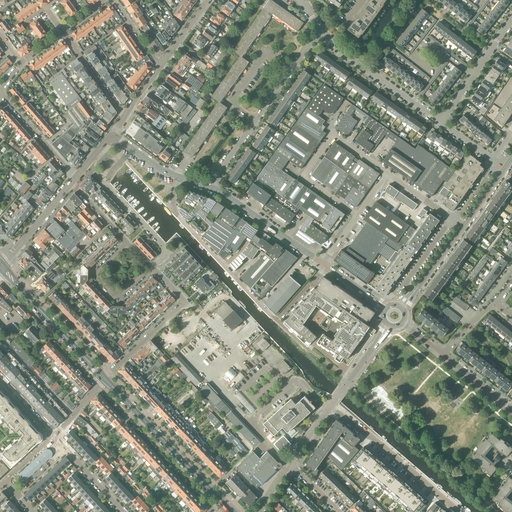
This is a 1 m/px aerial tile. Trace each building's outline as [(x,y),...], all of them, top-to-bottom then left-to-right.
[(189,10),(192,5),(185,0),(184,0),(181,5),(189,10)] [(240,0),(239,0),(229,0),(236,5),(238,6),(241,3),(243,4),(242,5),(246,9),(249,7),(245,1),(243,0),(240,0)] [(235,50),(240,54),(241,53),(243,54),(272,14),(297,32),(303,23),(298,19),(297,21),(274,5),(275,3),(270,0),(268,0),(261,11),(262,11),(235,50)] [(381,7),(386,0),(385,0),(369,0),(370,0),(370,1),(362,12),(373,20),(382,7),(381,7)] [(67,12),(74,8),(72,5),(75,2),(74,1),(71,3),(70,3),(64,8),(67,12)] [(224,6),(232,11),(235,6),(228,1),(226,3),(225,2),(224,5),(225,5),(224,6)] [(453,11),(458,5),(453,1),(448,8),(453,11)] [(502,11),(506,7),(499,2),(496,6),(502,11)] [(35,7),(33,5),(33,4),(31,5),(30,3),(29,4),(29,5),(27,7),(28,8),(32,14),(37,10),(35,7)] [(130,13),(138,8),(134,3),(127,8),(130,13)] [(181,5),(179,3),(178,5),(180,7),(178,9),(178,10),(185,15),(189,10),(181,5)] [(117,19),(119,17),(111,5),(106,9),(106,10),(111,16),(113,14),(117,19)] [(457,15),(462,9),(458,5),(453,11),(457,15)] [(146,9),(143,10),(140,6),(138,8),(130,13),(135,20),(141,15),(146,12),(147,11),(146,9)] [(228,16),(232,11),(224,6),(223,8),(222,7),(220,10),(221,10),(221,11),(228,16)] [(498,16),(502,11),(496,6),(492,11),(498,16)] [(28,17),(32,14),(28,8),(27,7),(24,9),(24,8),(22,9),(24,11),(28,17)] [(71,17),(77,13),(74,8),(67,12),(71,17)] [(178,10),(178,9),(175,8),(174,10),(176,12),(174,15),(178,18),(177,19),(181,21),(182,19),(183,20),(185,17),(184,17),(185,15),(178,10)] [(24,20),(28,17),(24,11),(22,9),(21,10),(21,11),(19,13),(20,14),(24,20)] [(425,19),(429,14),(422,9),(419,14),(425,19)] [(462,19),(467,12),(462,9),(457,15),(462,19)] [(109,18),(111,16),(106,10),(102,12),(108,20),(109,19),(109,18)] [(495,21),(498,16),(492,11),(488,16),(495,21)] [(106,21),(108,20),(102,12),(98,15),(103,22),(105,20),(106,21)] [(364,32),(373,20),(362,12),(354,23),(354,22),(348,30),(359,37),(363,31),(364,32)] [(467,23),(472,16),(467,12),(462,19),(467,23)] [(20,23),(24,20),(20,14),(19,13),(16,15),(15,14),(14,15),(16,17),(20,23)] [(227,18),(225,17),(219,13),(218,15),(217,14),(215,17),(223,23),(224,24),(227,19),(227,18)] [(170,14),(167,17),(168,19),(173,25),(176,30),(179,26),(170,14)] [(421,24),(425,19),(419,14),(415,19),(421,24)] [(101,24),(103,22),(98,15),(94,18),(99,25),(99,26),(101,25),(101,24)] [(144,19),(143,17),(141,15),(135,20),(140,27),(142,26),(145,23),(146,23),(144,19)] [(491,26),(495,21),(488,16),(484,21),(491,26)] [(221,26),(223,23),(215,17),(212,20),(213,21),(212,23),(217,27),(220,29),(222,26),(221,26)] [(99,25),(94,18),(90,21),(89,22),(92,28),(95,26),(96,27),(99,25)] [(173,25),(168,19),(166,21),(165,18),(163,19),(173,34),(176,30),(173,25)] [(0,26),(1,29),(9,23),(6,19),(5,20),(4,20),(0,23),(0,26)] [(169,37),(173,34),(163,19),(165,22),(161,25),(164,30),(169,37),(170,38),(169,37)] [(418,29),(421,24),(415,19),(411,24),(418,29)] [(33,30),(40,25),(36,20),(30,25),(33,30)] [(164,30),(162,32),(158,26),(156,24),(155,21),(153,22),(156,27),(157,29),(159,32),(160,33),(161,35),(167,42),(166,41),(170,38),(169,37),(164,30),(161,25),(164,30)] [(487,30),(491,26),(484,21),(481,25),(487,30)] [(10,25),(12,24),(10,22),(9,23),(1,29),(4,33),(11,28),(8,25),(10,24),(10,25)] [(94,30),(92,28),(89,22),(84,25),(89,32),(92,30),(92,31),(94,30)] [(439,32),(444,26),(439,22),(434,29),(439,32)] [(25,29),(21,25),(20,26),(19,23),(16,25),(17,28),(16,29),(19,33),(25,29)] [(164,49),(156,37),(152,30),(151,31),(145,23),(142,26),(144,29),(145,29),(152,39),(148,42),(157,54),(164,49)] [(220,31),(210,23),(207,28),(217,35),(220,31)] [(414,34),(418,29),(411,24),(407,29),(414,34)] [(34,30),(32,32),(34,35),(33,35),(34,37),(37,35),(43,30),(40,25),(33,30),(34,30)] [(87,34),(89,32),(84,25),(80,28),(86,36),(88,35),(87,34)] [(483,35),(487,30),(481,25),(477,30),(483,35)] [(118,36),(126,31),(126,30),(124,27),(123,27),(122,26),(114,31),(118,36)] [(443,36),(448,30),(444,26),(439,32),(443,36)] [(84,37),(86,36),(80,28),(76,31),(81,38),(84,36),(84,37)] [(212,42),(216,37),(206,29),(202,34),(212,42)] [(410,39),(414,34),(407,29),(404,33),(410,39)] [(40,40),(46,35),(47,35),(43,30),(37,35),(40,40)] [(448,40),(453,33),(448,30),(443,36),(448,40)] [(81,38),(76,31),(71,34),(77,42),(79,41),(78,40),(81,38)] [(121,40),(129,35),(126,31),(118,36),(117,36),(118,38),(119,38),(121,40)] [(167,42),(161,35),(160,33),(159,32),(157,33),(156,32),(154,33),(157,37),(162,45),(164,44),(165,44),(166,44),(166,43),(167,42)] [(406,43),(410,39),(404,33),(400,38),(406,43)] [(453,44),(458,37),(453,33),(448,40),(453,44)] [(123,45),(124,44),(132,39),(129,35),(121,40),(122,42),(121,43),(123,45)] [(205,47),(208,42),(198,35),(195,39),(195,40),(193,43),(197,46),(197,47),(199,48),(200,48),(200,49),(203,45),(205,47)] [(458,47),(463,41),(458,37),(453,44),(458,47)] [(403,48),(406,43),(400,38),(396,43),(403,48)] [(31,49),(30,47),(24,39),(21,41),(22,43),(20,45),(22,47),(27,53),(30,51),(29,51),(31,49)] [(126,49),(134,43),(132,39),(124,44),(125,47),(124,47),(126,49)] [(65,53),(70,50),(63,40),(58,44),(63,51),(65,53)] [(462,51),(467,45),(463,41),(458,47),(462,51)] [(96,48),(99,47),(96,43),(84,53),(86,56),(93,51),(97,49),(96,48)] [(129,52),(137,47),(134,43),(126,49),(127,51),(128,50),(129,52)] [(61,53),(63,51),(58,44),(55,47),(60,55),(62,54),(61,53)] [(226,54),(218,49),(212,45),(205,54),(211,58),(208,62),(216,68),(226,54)] [(467,55),(472,49),(467,45),(462,51),(467,55)] [(24,56),(27,53),(22,47),(19,49),(18,48),(16,49),(21,56),(23,55),(24,56)] [(58,56),(60,55),(55,47),(50,50),(55,57),(58,55),(58,56)] [(131,57),(140,51),(137,47),(129,52),(131,55),(130,56),(131,57)] [(511,58),(511,56),(511,50),(507,47),(503,52),(511,58)] [(472,59),(477,52),(472,49),(467,55),(472,59)] [(53,59),(55,57),(50,50),(46,53),(52,61),(53,60),(53,59)] [(100,54),(98,52),(95,54),(93,51),(86,56),(90,61),(98,55),(100,54)] [(136,62),(143,56),(142,54),(143,54),(140,51),(131,57),(132,59),(133,58),(136,62)] [(320,63),(325,56),(319,52),(314,59),(320,63)] [(50,62),(52,61),(46,53),(42,56),(47,63),(49,61),(50,62)] [(94,67),(102,61),(98,55),(90,61),(94,67)] [(193,56),(190,59),(185,55),(183,57),(181,59),(181,60),(188,66),(189,65),(191,67),(193,64),(195,62),(197,64),(199,61),(193,56)] [(45,64),(47,63),(42,56),(38,59),(44,67),(45,65),(45,64)] [(151,67),(151,66),(145,56),(136,63),(137,65),(140,67),(147,73),(151,69),(151,68),(151,67)] [(325,66),(330,59),(325,56),(320,63),(325,66)] [(386,66),(391,60),(386,56),(381,63),(386,66)] [(405,61),(406,59),(401,56),(399,59),(396,63),(398,64),(402,59),(405,61)] [(9,66),(12,63),(6,57),(0,61),(0,62),(1,64),(6,70),(10,67),(9,66)] [(248,62),(241,57),(213,96),(218,99),(219,98),(221,100),(248,62)] [(42,68),(44,67),(38,59),(34,62),(34,61),(34,62),(39,69),(41,67),(42,68)] [(73,68),(80,63),(77,59),(70,64),(73,68)] [(330,70),(335,63),(330,59),(325,66),(330,70)] [(97,71),(104,66),(107,64),(103,60),(102,61),(94,67),(97,71)] [(188,66),(181,60),(179,62),(177,64),(177,65),(177,66),(184,71),(185,71),(187,72),(190,68),(188,66)] [(390,70),(395,64),(391,60),(386,66),(390,70)] [(502,71),(506,66),(498,60),(494,65),(495,66),(502,71)] [(204,70),(207,66),(199,61),(197,64),(196,65),(204,70)] [(36,71),(39,69),(34,62),(29,65),(35,73),(37,72),(36,71)] [(76,72),(83,67),(80,63),(73,68),(76,72)] [(335,73),(340,66),(335,63),(330,70),(335,73)] [(395,74),(400,67),(395,64),(390,70),(395,74)] [(502,71),(495,66),(494,65),(491,70),(499,76),(502,71)] [(101,76),(112,68),(111,66),(106,70),(104,66),(97,71),(101,76)] [(183,74),(184,71),(177,66),(176,66),(175,68),(175,69),(173,71),(180,76),(181,76),(185,79),(187,77),(183,74)] [(340,77),(345,70),(340,66),(335,73),(340,77)] [(79,76),(86,71),(83,67),(76,72),(76,73),(76,72),(79,76)] [(144,77),(147,73),(140,67),(138,70),(139,71),(138,72),(144,77)] [(400,78),(405,71),(400,67),(395,74),(400,78)] [(458,77),(462,72),(455,67),(451,72),(458,77)] [(103,80),(110,75),(109,73),(114,70),(112,68),(101,76),(103,80)] [(144,77),(138,72),(136,70),(134,72),(135,72),(133,75),(141,81),(144,77)] [(308,81),(311,75),(304,70),(301,76),(308,81)] [(345,70),(340,77),(345,81),(350,74),(345,70)] [(495,81),(499,76),(491,70),(487,76),(495,81)] [(82,80),(89,75),(86,71),(79,76),(76,79),(77,80),(81,78),(82,80)] [(405,81),(410,75),(405,71),(400,78),(405,81)] [(28,79),(33,76),(30,72),(26,74),(25,73),(20,77),(22,79),(21,80),(22,82),(25,86),(27,85),(24,82),(29,79),(28,79)] [(81,99),(65,79),(63,76),(61,72),(48,82),(67,106),(70,104),(72,106),(81,99)] [(106,83),(118,75),(116,72),(114,74),(115,74),(111,77),(110,75),(103,80),(106,83)] [(454,82),(458,77),(451,72),(448,76),(454,82)] [(179,85),(181,82),(171,74),(170,75),(169,75),(168,76),(168,77),(179,85)] [(84,85),(92,79),(89,75),(82,80),(84,82),(81,84),(83,86),(84,85)] [(114,80),(119,77),(118,75),(106,83),(108,87),(115,82),(114,80)] [(138,84),(141,81),(133,75),(132,77),(131,76),(129,78),(130,79),(138,84)] [(186,82),(198,91),(202,84),(191,75),(186,82)] [(409,85),(414,79),(410,75),(405,81),(409,85)] [(304,86),(308,81),(301,76),(297,81),(304,86)] [(450,86),(454,82),(448,76),(444,81),(450,86)] [(492,86),(495,81),(487,76),(484,81),(492,86)] [(176,89),(179,85),(168,77),(168,78),(167,78),(166,79),(166,80),(166,81),(176,89)] [(352,88),(357,81),(352,77),(347,84),(352,88)] [(111,90),(123,82),(120,78),(118,80),(119,81),(116,83),(115,82),(108,87),(111,90)] [(88,88),(95,83),(92,79),(84,85),(85,88),(87,87),(88,88)] [(139,85),(138,84),(130,79),(126,84),(134,90),(135,89),(139,85)] [(414,89),(419,82),(414,79),(409,85),(414,89)] [(300,91),(304,86),(297,81),(293,86),(300,91)] [(357,92),(362,85),(357,81),(352,88),(357,92)] [(447,91),(450,86),(444,81),(440,86),(447,91)] [(489,91),(492,86),(484,81),(480,85),(489,91)] [(119,87),(124,84),(123,82),(111,90),(114,94),(120,89),(119,87)] [(183,86),(191,92),(190,94),(193,96),(194,97),(197,91),(198,91),(186,82),(183,86)] [(419,93),(424,86),(419,82),(414,89),(419,93)] [(89,94),(98,87),(95,83),(88,88),(89,90),(87,91),(89,94)] [(333,113),(344,98),(324,84),(307,108),(319,116),(323,110),(329,114),(328,114),(330,115),(333,115),(334,113),(333,113)] [(16,97),(20,93),(21,92),(16,85),(14,87),(10,91),(16,97)] [(174,95),(169,91),(161,85),(158,90),(168,98),(169,96),(172,99),(174,95)] [(362,95),(367,88),(362,85),(357,92),(362,95)] [(485,96),(489,91),(480,85),(477,91),(485,96)] [(128,98),(132,94),(126,86),(121,89),(120,89),(114,94),(119,102),(120,104),(121,104),(123,104),(125,102),(128,98)] [(297,96),(300,91),(293,86),(290,91),(297,96)] [(443,96),(447,91),(440,86),(436,91),(443,96)] [(94,96),(101,91),(98,87),(89,94),(91,96),(93,95),(94,96)] [(367,99),(372,92),(367,88),(362,95),(367,99)] [(187,95),(185,93),(180,89),(178,93),(184,98),(187,95)] [(166,100),(168,98),(158,90),(155,94),(167,103),(168,101),(166,100)] [(94,102),(104,95),(101,91),(94,96),(91,98),(94,102)] [(194,97),(193,96),(190,101),(195,105),(198,100),(200,98),(202,95),(197,91),(194,97)] [(293,101),(297,96),(290,91),(286,96),(293,101)] [(439,101),(443,96),(436,91),(433,95),(439,101)] [(482,101),(485,96),(477,91),(473,96),(482,101)] [(377,103),(382,96),(377,92),(372,99),(377,103)] [(22,105),(26,101),(20,93),(16,97),(22,105)] [(503,126),(504,126),(511,113),(511,93),(494,120),(503,126)] [(168,109),(150,96),(147,94),(144,98),(142,102),(159,115),(167,121),(172,124),(174,121),(178,116),(179,115),(174,111),(173,113),(168,109)] [(102,105),(108,100),(104,95),(94,102),(96,104),(99,102),(100,104),(101,104),(102,105)] [(435,106),(439,101),(433,95),(429,100),(435,106)] [(290,106),(293,101),(286,96),(283,101),(290,106)] [(382,107),(387,100),(382,96),(377,103),(382,107)] [(478,106),(482,101),(473,96),(470,101),(478,106)] [(195,105),(200,109),(205,102),(200,98),(198,100),(195,105)] [(26,111),(32,106),(30,104),(33,101),(32,99),(23,107),(26,111)] [(93,115),(92,115),(91,113),(82,100),(64,113),(73,125),(71,127),(83,122),(82,122),(87,118),(88,118),(93,115)] [(107,113),(113,117),(116,114),(116,112),(116,111),(108,100),(102,105),(100,106),(102,109),(103,111),(104,110),(105,111),(107,113)] [(387,110),(392,103),(387,100),(382,107),(387,110)] [(188,113),(190,110),(192,108),(183,101),(179,106),(175,110),(185,117),(187,115),(188,113)] [(286,111),(290,106),(283,101),(279,106),(286,111)] [(159,115),(142,102),(139,105),(136,108),(142,113),(142,112),(145,114),(145,115),(153,121),(152,124),(160,130),(167,121),(159,115)] [(219,102),(184,153),(191,158),(227,108),(219,102)] [(392,114),(397,107),(392,103),(387,110),(392,114)] [(350,116),(357,108),(352,104),(346,113),(345,113),(335,128),(347,136),(350,132),(351,133),(353,130),(352,129),(358,121),(350,116)] [(29,115),(39,106),(37,105),(34,108),(32,106),(26,111),(29,115)] [(38,113),(37,111),(40,108),(39,106),(29,115),(33,118),(38,113)] [(282,116),(286,111),(279,106),(275,111),(282,116)] [(397,117),(402,110),(397,107),(392,114),(397,117)] [(6,119),(10,115),(4,108),(0,111),(0,112),(2,115),(1,116),(3,118),(4,117),(6,119)] [(325,121),(319,116),(307,108),(287,136),(312,154),(326,133),(323,131),(325,127),(322,125),(325,121)] [(402,121),(407,114),(402,110),(397,117),(402,121)] [(113,117),(107,113),(105,111),(102,115),(104,117),(110,122),(113,117)] [(279,121),(282,116),(275,111),(272,116),(279,121)] [(42,115),(41,116),(38,113),(33,118),(36,122),(42,117),(46,114),(45,114),(43,116),(42,115)] [(45,121),(46,120),(45,118),(48,115),(47,113),(46,114),(42,117),(36,122),(39,126),(45,121)] [(7,125),(14,118),(11,114),(10,115),(6,119),(5,119),(8,122),(6,123),(7,125)] [(104,117),(102,115),(101,114),(99,116),(100,117),(98,119),(99,120),(107,126),(106,125),(110,122),(104,117)] [(132,137),(145,121),(138,114),(125,132),(132,137)] [(407,125),(412,118),(407,114),(402,121),(407,125)] [(464,125),(470,118),(465,114),(459,120),(464,125)] [(275,126),(279,121),(272,116),(268,121),(275,126)] [(373,132),(379,123),(369,117),(363,126),(366,128),(356,142),(362,147),(373,132)] [(12,127),(18,122),(14,118),(7,125),(8,126),(10,125),(12,127)] [(412,128),(417,121),(412,118),(407,125),(412,128)] [(469,129),(474,122),(470,118),(464,125),(469,129)] [(43,130),(52,121),(50,119),(47,123),(45,121),(39,126),(43,130)] [(52,128),(49,126),(51,125),(55,122),(54,120),(52,122),(52,121),(43,130),(46,133),(52,128)] [(104,130),(107,126),(99,120),(96,124),(104,130)] [(88,126),(100,135),(100,136),(103,131),(96,126),(97,125),(92,121),(88,126)] [(159,145),(163,139),(145,121),(132,137),(156,155),(162,147),(159,145)] [(417,132),(422,125),(417,121),(412,128),(417,132)] [(13,132),(21,126),(18,122),(12,127),(14,129),(12,131),(13,132)] [(69,143),(76,136),(85,124),(83,122),(71,127),(51,144),(67,162),(68,162),(71,166),(75,166),(79,161),(84,155),(78,150),(73,146),(69,143)] [(478,128),(480,126),(474,122),(469,129),(473,133),(478,128)] [(376,147),(388,130),(379,123),(373,132),(362,147),(369,152),(374,145),(376,147)] [(423,136),(428,128),(422,125),(417,132),(423,136)] [(19,134),(24,130),(21,126),(13,132),(15,134),(17,132),(19,134)] [(264,131),(271,136),(274,131),(267,126),(264,131)] [(95,141),(99,136),(88,127),(84,132),(80,137),(81,138),(83,140),(84,140),(91,145),(94,141),(95,141)] [(56,131),(57,131),(56,130),(54,131),(52,128),(46,133),(49,137),(56,131)] [(483,132),(478,128),(473,133),(478,137),(483,132)] [(24,130),(19,134),(21,137),(19,138),(20,140),(28,133),(24,130)] [(267,141),(271,136),(264,131),(260,136),(267,141)] [(435,140),(439,135),(434,131),(428,139),(432,142),(433,141),(434,142),(435,140)] [(483,141),(488,136),(483,132),(478,137),(483,141)] [(26,142),(31,137),(28,133),(20,140),(22,141),(23,140),(26,142)] [(439,146),(444,138),(439,135),(435,140),(434,142),(439,146)] [(263,146),(267,141),(260,136),(256,141),(263,146)] [(305,163),(312,154),(287,136),(280,146),(305,163)] [(488,136),(483,141),(488,145),(493,140),(488,136)] [(421,147),(418,145),(415,149),(400,138),(383,161),(432,196),(444,180),(447,182),(455,171),(434,156),(431,154),(427,151),(421,147)] [(445,148),(450,142),(444,138),(439,146),(444,150),(446,148),(445,148)] [(31,151),(38,145),(33,139),(24,150),(25,151),(28,148),(31,151)] [(260,151),(263,146),(256,141),(253,146),(260,151)] [(90,147),(89,147),(83,142),(80,145),(76,142),(73,146),(78,150),(79,149),(85,153),(90,147)] [(337,166),(347,151),(335,142),(324,157),(337,166)] [(451,152),(455,146),(450,142),(445,148),(446,148),(451,152)] [(175,148),(170,143),(159,157),(165,162),(168,163),(167,163),(168,163),(168,162),(169,160),(170,158),(171,156),(171,155),(176,149),(175,148)] [(31,158),(42,149),(38,145),(31,151),(33,154),(30,156),(31,158)] [(301,169),(305,163),(280,146),(276,151),(301,169)] [(456,155),(460,150),(455,146),(451,152),(456,155)] [(258,154),(256,153),(249,148),(245,153),(252,158),(254,160),(258,154)] [(38,160),(46,153),(42,149),(31,158),(35,155),(37,158),(34,161),(35,162),(38,160)] [(461,159),(465,153),(460,150),(456,155),(461,159)] [(289,160),(276,151),(257,179),(276,192),(282,196),(294,179),(282,170),(289,160)] [(355,158),(355,157),(347,151),(337,166),(346,172),(349,174),(356,164),(359,160),(355,158)] [(39,167),(50,157),(46,153),(38,160),(35,162),(35,163),(38,160),(41,162),(37,165),(39,167)] [(249,163),(252,158),(245,153),(242,158),(249,163)] [(444,186),(453,193),(462,199),(484,168),(480,165),(481,163),(468,153),(455,171),(447,182),(444,186)] [(324,184),(337,166),(324,157),(311,176),(324,184)] [(245,169),(249,163),(242,158),(238,164),(245,169)] [(58,177),(63,173),(52,160),(46,165),(53,172),(58,177)] [(358,181),(369,189),(380,174),(369,167),(359,160),(356,164),(349,174),(358,181)] [(241,174),(245,169),(238,164),(234,169),(241,174)] [(332,191),(341,178),(346,172),(337,166),(324,184),(332,191)] [(238,179),(241,174),(234,169),(231,174),(238,179)] [(30,181),(34,184),(37,180),(43,173),(40,170),(30,181)] [(54,181),(58,177),(53,172),(49,176),(54,181)] [(358,181),(349,174),(346,172),(341,178),(344,181),(353,187),(365,195),(369,189),(358,181)] [(45,175),(43,173),(37,180),(40,183),(44,186),(45,183),(42,181),(46,176),(45,175)] [(234,184),(238,179),(231,174),(227,179),(234,184)] [(97,191),(100,187),(90,176),(86,180),(97,191)] [(336,193),(344,181),(341,178),(332,191),(336,193)] [(274,192),(257,179),(256,179),(247,193),(265,205),(272,196),(274,192)] [(309,189),(302,184),(294,179),(282,196),(289,201),(296,206),(309,189)] [(96,192),(97,191),(86,180),(82,183),(89,191),(90,190),(94,194),(96,196),(98,194),(96,192)] [(58,186),(58,185),(52,181),(47,187),(53,193),(58,186)] [(349,193),(353,187),(344,181),(336,193),(356,207),(360,201),(349,193)] [(18,190),(24,195),(31,187),(25,182),(18,190)] [(510,195),(510,194),(509,194),(511,190),(511,186),(506,182),(502,186),(499,190),(500,190),(496,195),(504,201),(509,195),(510,195)] [(86,194),(89,191),(82,183),(80,185),(81,186),(81,187),(80,187),(86,194)] [(418,205),(389,184),(384,191),(413,211),(418,205)] [(435,199),(451,210),(453,211),(462,199),(453,193),(444,186),(435,199)] [(27,201),(30,196),(32,194),(31,193),(28,191),(31,187),(24,195),(23,197),(27,201)] [(360,201),(365,195),(353,187),(349,193),(360,201)] [(45,188),(44,189),(42,188),(40,190),(49,197),(52,194),(45,188)] [(343,218),(345,214),(309,189),(296,206),(299,209),(309,216),(314,219),(332,232),(342,218),(343,218)] [(47,200),(49,197),(40,190),(39,191),(41,193),(40,194),(47,200)] [(104,191),(103,191),(102,190),(98,194),(96,196),(99,199),(106,193),(105,193),(105,192),(104,191)] [(209,200),(209,199),(206,196),(205,197),(202,195),(201,196),(198,194),(197,195),(194,192),(193,193),(190,191),(178,208),(181,211),(180,213),(185,219),(189,221),(194,216),(197,213),(203,208),(209,200)] [(289,201),(282,196),(276,192),(272,198),(266,206),(290,223),(299,209),(296,206),(289,201)] [(107,194),(106,193),(99,199),(103,203),(109,197),(109,196),(107,194)] [(34,195),(32,194),(30,196),(35,200),(34,201),(41,207),(44,204),(34,195)] [(40,194),(38,196),(35,194),(34,195),(44,204),(47,200),(40,194)] [(73,194),(69,199),(76,207),(81,212),(86,207),(74,194),(74,195),(73,195),(73,194)] [(499,207),(504,201),(496,195),(492,200),(489,204),(490,204),(486,209),(494,215),(499,208),(500,209),(500,208),(499,207)] [(111,198),(110,198),(109,197),(103,203),(106,207),(113,201),(112,200),(111,198)] [(69,199),(64,205),(71,212),(74,215),(76,217),(77,215),(81,212),(76,207),(69,199)] [(206,217),(217,202),(216,202),(213,200),(212,201),(209,199),(209,200),(203,208),(197,213),(199,215),(205,221),(207,223),(211,227),(213,223),(210,220),(206,217)] [(32,210),(34,208),(27,201),(22,206),(30,212),(31,212),(32,210)] [(114,202),(113,201),(106,207),(110,211),(116,204),(116,203),(114,202)] [(213,223),(225,207),(217,202),(206,217),(210,220),(213,223)] [(389,238),(404,248),(403,249),(413,255),(414,256),(440,220),(430,213),(429,215),(426,213),(424,216),(423,216),(423,217),(423,218),(424,218),(425,218),(416,230),(376,202),(363,219),(367,222),(389,238)] [(118,205),(117,205),(116,204),(110,211),(114,214),(120,208),(119,208),(119,207),(118,205)] [(64,205),(60,210),(67,217),(70,215),(69,213),(71,212),(64,205)] [(29,212),(30,212),(22,206),(19,211),(26,217),(28,215),(29,215),(30,213),(29,212)] [(86,207),(81,212),(88,219),(93,214),(86,207)] [(228,209),(226,208),(225,207),(213,223),(211,227),(202,236),(219,255),(226,243),(243,219),(242,219),(239,217),(236,215),(235,215),(235,214),(232,212),(231,212),(231,211),(228,209)] [(122,209),(121,209),(120,208),(114,214),(117,218),(123,212),(123,211),(122,209)] [(427,212),(423,209),(418,215),(422,218),(424,215),(425,216),(427,212)] [(490,221),(494,215),(486,209),(482,214),(480,217),(476,223),(484,229),(489,222),(490,223),(491,222),(490,221)] [(73,240),(81,232),(60,210),(57,213),(57,214),(55,217),(56,217),(64,226),(62,228),(71,238),(73,240)] [(25,218),(26,217),(19,211),(15,215),(22,221),(23,220),(24,220),(25,219),(25,218)] [(81,212),(77,215),(86,224),(84,226),(85,227),(86,227),(96,217),(93,214),(88,219),(81,212)] [(22,221),(15,215),(11,219),(19,225),(20,223),(21,223),(22,222),(22,221)] [(125,226),(132,220),(127,215),(121,221),(125,226)] [(314,219),(309,216),(296,235),(309,244),(317,242),(301,231),(306,224),(309,227),(311,224),(314,219)] [(92,229),(93,229),(100,222),(96,218),(89,225),(92,227),(91,228),(92,229)] [(17,227),(19,225),(11,219),(8,224),(15,230),(16,229),(17,228),(17,227)] [(45,227),(45,228),(46,228),(65,249),(70,244),(71,242),(73,240),(71,238),(62,228),(53,219),(52,219),(53,219),(50,221),(50,222),(50,223),(48,225),(49,226),(46,228),(45,227)] [(203,224),(200,227),(198,225),(199,224),(194,219),(193,220),(190,224),(196,231),(200,227),(203,224)] [(258,230),(243,219),(226,243),(237,251),(247,237),(251,240),(255,235),(258,230)] [(332,232),(314,219),(311,224),(309,227),(306,224),(301,231),(317,242),(321,245),(331,231),(332,232)] [(129,230),(136,224),(132,220),(125,226),(129,230)] [(211,227),(207,223),(205,221),(203,224),(200,227),(196,231),(200,235),(200,234),(202,236),(211,227)] [(94,231),(96,233),(102,228),(101,227),(103,225),(100,222),(93,229),(95,231),(94,231)] [(385,243),(389,238),(367,222),(346,251),(369,267),(385,243)] [(480,235),(484,229),(476,223),(473,227),(472,227),(470,231),(466,236),(474,242),(479,236),(480,236),(481,235),(480,235)] [(15,230),(8,224),(4,228),(2,226),(1,226),(4,228),(11,234),(13,232),(14,232),(15,231),(15,230)] [(10,236),(11,234),(4,228),(1,226),(0,227),(0,238),(9,238),(10,237),(10,236)] [(43,230),(40,233),(49,242),(50,242),(52,239),(44,230),(43,230)] [(70,244),(65,249),(69,253),(77,246),(77,244),(85,235),(84,234),(82,231),(81,232),(73,240),(71,242),(70,244)] [(36,238),(44,245),(45,247),(46,246),(47,248),(48,247),(46,245),(49,242),(40,233),(37,237),(36,238)] [(111,233),(107,238),(114,245),(118,241),(116,239),(111,233)] [(265,233),(261,238),(267,242),(270,237),(265,233)] [(267,242),(261,238),(261,239),(255,235),(251,240),(242,253),(237,257),(229,265),(234,270),(235,271),(244,263),(242,262),(247,257),(252,260),(259,249),(265,254),(273,246),(267,242)] [(145,237),(142,240),(139,237),(134,242),(138,247),(146,239),(145,237)] [(35,240),(33,241),(34,242),(42,249),(43,250),(46,253),(49,251),(47,249),(47,248),(46,246),(45,247),(44,245),(36,238),(36,239),(35,240)] [(107,238),(103,241),(110,249),(114,245),(107,238)] [(364,284),(386,299),(392,291),(390,290),(413,258),(411,257),(413,255),(403,249),(404,248),(389,238),(385,243),(396,251),(389,261),(391,262),(382,275),(373,276),(367,284),(365,282),(364,284)] [(148,246),(145,243),(148,241),(146,239),(138,247),(142,251),(148,246)] [(468,253),(468,252),(467,251),(472,245),(464,239),(460,244),(457,248),(458,248),(454,253),(460,258),(462,259),(467,253),(468,253)] [(100,242),(98,244),(106,252),(110,249),(103,241),(101,243),(100,242)] [(234,253),(237,251),(226,243),(219,255),(223,259),(228,255),(229,256),(232,252),(234,253)] [(265,254),(240,277),(251,289),(251,288),(256,283),(261,277),(286,250),(276,243),(273,246),(265,254)] [(96,248),(95,249),(102,256),(106,252),(98,244),(96,245),(98,247),(96,249),(96,248)] [(153,246),(150,248),(148,246),(142,251),(146,256),(154,248),(153,246)] [(55,247),(52,251),(59,256),(62,253),(55,247)] [(77,247),(70,254),(74,258),(81,251),(77,247)] [(156,254),(154,252),(156,249),(154,248),(146,256),(150,260),(156,254)] [(166,264),(185,284),(191,278),(192,277),(195,275),(194,274),(195,273),(196,274),(202,268),(184,248),(177,254),(178,254),(176,256),(176,255),(174,257),(174,258),(173,259),(172,258),(166,264)] [(25,251),(22,254),(23,255),(24,256),(23,257),(26,260),(26,259),(32,264),(33,263),(35,261),(35,260),(36,260),(31,255),(32,253),(33,252),(31,250),(30,251),(28,249),(26,252),(25,251)] [(94,250),(92,252),(98,259),(102,256),(95,249),(94,250)] [(286,250),(261,277),(268,283),(272,287),(298,258),(286,250)] [(341,250),(333,260),(365,282),(367,284),(373,276),(374,274),(341,250)] [(35,261),(33,263),(35,265),(34,266),(42,273),(45,271),(50,266),(53,262),(54,261),(59,256),(52,251),(48,255),(46,256),(42,261),(42,262),(40,264),(36,260),(35,260),(35,261)] [(90,253),(88,256),(95,263),(98,259),(92,252),(90,253)] [(462,259),(460,258),(454,253),(450,258),(449,260),(447,261),(448,262),(444,267),(452,273),(457,266),(458,267),(459,266),(458,265),(462,259)] [(86,257),(84,259),(91,267),(95,263),(88,256),(86,257)] [(21,259),(18,263),(21,265),(20,267),(21,268),(22,268),(23,270),(27,265),(29,267),(39,276),(42,273),(34,266),(35,265),(33,263),(32,264),(26,259),(26,260),(23,257),(21,259)] [(498,263),(504,267),(507,263),(502,258),(498,263)] [(81,263),(80,263),(87,270),(87,271),(87,270),(91,267),(84,259),(81,263)] [(50,266),(45,271),(47,273),(50,271),(52,268),(56,264),(53,262),(50,266)] [(79,269),(77,270),(77,274),(79,275),(87,275),(87,271),(87,270),(80,263),(79,264),(80,266),(80,267),(80,269),(79,269)] [(500,272),(504,267),(498,263),(495,268),(500,272)] [(448,279),(452,273),(444,267),(440,272),(438,275),(434,280),(442,286),(447,280),(448,281),(449,280),(448,279)] [(496,277),(500,272),(495,268),(491,273),(496,277)] [(45,276),(36,284),(40,288),(47,282),(55,275),(51,271),(51,272),(50,271),(47,273),(48,274),(46,276),(45,276)] [(491,273),(489,272),(486,277),(487,278),(493,282),(496,277),(491,273)] [(79,275),(77,277),(77,282),(78,283),(80,283),(82,285),(87,280),(87,275),(79,275)] [(264,303),(275,314),(275,315),(301,286),(289,275),(264,303)] [(317,287),(316,289),(329,298),(332,294),(339,300),(336,303),(352,314),(366,324),(368,320),(370,321),(375,313),(366,306),(365,307),(363,305),(363,304),(358,301),(352,296),(341,288),(335,284),(334,285),(332,283),(332,282),(324,277),(323,276),(317,284),(319,285),(317,287)] [(152,277),(148,281),(155,288),(157,286),(155,284),(158,282),(155,279),(154,279),(152,277)] [(201,277),(194,284),(197,288),(199,289),(200,288),(201,289),(207,284),(206,282),(208,280),(205,278),(203,280),(201,277)] [(493,282),(487,278),(486,277),(482,281),(484,283),(489,287),(493,282)] [(80,291),(78,293),(79,294),(85,289),(91,284),(87,280),(82,285),(80,287),(83,290),(81,292),(80,291)] [(438,293),(442,286),(434,280),(430,286),(430,285),(428,289),(424,294),(432,300),(437,294),(438,295),(438,294),(439,294),(438,293)] [(148,281),(145,285),(150,290),(152,292),(155,288),(148,281)] [(200,288),(199,289),(201,291),(203,294),(206,290),(207,291),(207,292),(211,288),(214,286),(210,281),(207,284),(201,289),(200,288)] [(478,286),(480,288),(486,292),(489,287),(484,283),(482,281),(478,286)] [(47,282),(40,288),(43,291),(44,293),(51,286),(47,282)] [(256,283),(251,288),(254,292),(257,295),(261,300),(272,287),(268,283),(264,287),(263,286),(261,287),(256,283)] [(0,295),(1,296),(3,294),(5,297),(7,299),(9,297),(13,301),(14,301),(16,299),(1,284),(0,284),(0,295)] [(85,289),(79,294),(81,296),(87,291),(89,292),(94,287),(91,284),(85,289)] [(145,285),(141,288),(148,296),(150,294),(148,292),(149,290),(150,290),(145,285)] [(91,295),(85,300),(87,302),(92,296),(98,291),(94,287),(89,292),(91,295)] [(141,288),(137,292),(144,299),(148,296),(141,288)] [(293,313),(283,323),(289,329),(296,336),(300,340),(304,343),(308,347),(311,344),(313,345),(314,344),(322,350),(321,350),(330,357),(329,358),(342,369),(371,333),(366,329),(367,328),(368,326),(369,326),(366,324),(352,314),(336,303),(339,300),(332,294),(329,298),(316,289),(315,288),(292,312),(293,313)] [(482,297),(486,292),(480,288),(476,293),(482,297)] [(54,291),(49,296),(49,297),(49,298),(51,300),(51,299),(53,301),(59,295),(54,291)] [(92,296),(87,302),(88,303),(92,299),(93,297),(96,300),(101,295),(98,291),(92,296)] [(137,292),(133,295),(140,303),(142,304),(144,306),(145,305),(142,301),(141,301),(140,299),(142,301),(144,299),(137,292)] [(161,293),(160,294),(163,298),(164,299),(161,301),(167,307),(171,304),(163,295),(161,293)] [(164,293),(163,295),(171,304),(175,300),(169,294),(167,296),(164,293)] [(478,301),(482,297),(476,293),(473,297),(478,301)] [(0,295),(0,306),(9,313),(12,308),(1,297),(1,296),(0,295)] [(59,295),(53,301),(57,305),(63,300),(59,295)] [(96,300),(94,301),(95,302),(97,301),(99,304),(105,298),(101,295),(96,300)] [(133,295),(129,299),(134,304),(136,302),(138,305),(140,303),(133,295)] [(473,297),(471,296),(467,301),(475,306),(478,301),(473,297)] [(99,304),(98,305),(100,308),(98,310),(99,311),(103,307),(108,302),(105,298),(99,304)] [(154,300),(153,300),(157,304),(163,311),(167,307),(161,301),(160,303),(159,302),(155,298),(154,300)] [(129,299),(125,303),(132,310),(133,310),(135,308),(133,306),(134,304),(129,299)] [(63,300),(57,305),(58,306),(57,306),(59,309),(60,308),(61,310),(67,304),(63,300)] [(153,300),(152,301),(155,305),(156,306),(154,308),(160,315),(163,311),(157,304),(153,300)] [(243,320),(227,303),(225,301),(225,302),(222,305),(222,304),(222,305),(216,311),(215,310),(215,311),(219,315),(222,318),(221,318),(223,321),(224,320),(225,322),(233,330),(243,320)] [(99,311),(97,313),(99,315),(101,313),(104,309),(106,311),(112,306),(108,302),(103,307),(99,311)] [(125,303),(122,306),(130,315),(132,312),(131,311),(132,310),(125,303)] [(20,304),(15,309),(22,316),(27,311),(20,304)] [(67,304),(61,310),(63,311),(62,312),(64,314),(65,314),(71,309),(73,308),(73,307),(70,305),(69,306),(67,304)] [(117,306),(117,314),(124,314),(127,316),(127,317),(128,318),(126,320),(128,322),(131,319),(129,316),(128,316),(130,315),(122,306),(117,306)] [(147,308),(149,311),(154,316),(156,318),(158,316),(160,315),(154,308),(152,310),(151,309),(149,307),(147,308)] [(71,309),(65,314),(67,316),(69,318),(70,319),(72,316),(75,313),(71,309)] [(436,319),(430,314),(423,309),(417,317),(430,327),(436,319)] [(22,316),(26,321),(31,316),(32,316),(27,311),(22,316)] [(149,314),(147,316),(152,322),(156,318),(154,316),(149,311),(148,312),(149,314)] [(72,316),(70,319),(74,323),(80,318),(78,316),(75,313),(72,316)] [(138,313),(136,315),(137,316),(140,319),(140,320),(141,321),(139,323),(145,328),(145,329),(148,325),(142,318),(140,316),(138,313)] [(138,313),(140,316),(142,318),(148,325),(152,322),(147,316),(146,316),(145,317),(144,316),(141,314),(140,315),(138,313)] [(80,318),(74,323),(78,328),(84,322),(86,320),(83,316),(82,315),(81,316),(80,318)] [(496,319),(492,316),(491,315),(486,321),(491,325),(496,319)] [(449,330),(443,324),(436,319),(430,327),(443,337),(449,330)] [(495,329),(500,323),(496,319),(491,325),(495,329)] [(84,322),(78,328),(82,332),(88,326),(88,327),(90,325),(86,320),(84,322)] [(144,329),(139,323),(137,322),(135,324),(131,320),(129,322),(134,327),(140,333),(140,332),(144,329)] [(140,333),(134,327),(129,322),(128,323),(132,328),(130,330),(136,337),(140,333)] [(500,333),(505,327),(500,323),(495,329),(500,333)] [(88,326),(82,332),(86,336),(92,331),(94,330),(94,329),(90,325),(88,327),(88,326)] [(35,343),(41,337),(35,330),(36,329),(34,327),(33,328),(31,326),(25,332),(23,334),(26,338),(27,338),(29,336),(35,343)] [(505,337),(510,331),(505,327),(500,333),(505,337)] [(92,331),(86,336),(90,341),(96,335),(98,334),(94,329),(94,330),(92,331)] [(132,341),(136,337),(130,330),(126,334),(132,341)] [(96,335),(90,341),(95,345),(102,338),(98,334),(96,335)] [(128,345),(132,341),(126,334),(121,338),(128,345)] [(102,338),(95,345),(96,347),(98,349),(99,350),(105,344),(106,343),(102,338)] [(123,349),(128,345),(121,338),(117,342),(123,349)] [(270,345),(263,338),(257,344),(263,351),(270,345)] [(160,351),(157,348),(150,340),(145,345),(151,351),(152,352),(155,356),(156,355),(159,358),(163,354),(160,351)] [(26,362),(30,358),(13,341),(9,345),(26,362)] [(48,341),(41,349),(45,353),(52,345),(51,344),(49,342),(48,341)] [(105,344),(99,350),(101,352),(101,353),(102,354),(103,354),(110,348),(106,343),(105,344)] [(475,353),(470,348),(463,343),(456,351),(469,360),(475,353)] [(110,348),(103,354),(105,356),(105,357),(106,358),(107,358),(107,359),(114,352),(111,349),(115,346),(114,344),(110,348)] [(45,353),(44,353),(48,357),(50,356),(56,350),(56,349),(54,347),(53,346),(52,345),(45,353)] [(146,355),(151,351),(145,345),(141,349),(146,355)] [(114,352),(107,359),(109,360),(109,361),(110,362),(111,363),(119,356),(116,353),(117,352),(119,349),(118,348),(114,352)] [(144,358),(146,355),(141,349),(136,354),(142,360),(143,361),(145,359),(144,358)] [(50,356),(48,357),(52,361),(53,360),(54,360),(60,354),(59,352),(57,350),(56,350),(50,356)] [(8,351),(0,357),(0,368),(0,369),(13,357),(8,351)] [(488,363),(482,359),(475,353),(469,360),(482,371),(488,363)] [(53,360),(52,361),(54,363),(55,361),(57,364),(64,358),(63,357),(64,357),(62,355),(61,355),(60,354),(54,360),(53,360)] [(139,362),(142,360),(136,354),(132,358),(137,364),(140,367),(142,365),(139,362)] [(176,354),(170,360),(172,362),(175,366),(179,369),(183,373),(185,375),(186,377),(187,378),(190,381),(194,385),(200,379),(190,368),(185,363),(178,356),(176,354)] [(13,357),(0,369),(6,375),(19,363),(13,357)] [(34,362),(30,358),(30,359),(30,358),(26,362),(29,366),(34,362)] [(57,364),(55,366),(59,370),(60,369),(61,368),(68,362),(66,360),(67,360),(65,358),(64,358),(57,364)] [(125,364),(118,371),(121,374),(122,376),(130,368),(133,366),(135,364),(131,360),(130,362),(131,364),(130,365),(128,366),(128,367),(125,364)] [(291,368),(289,366),(283,360),(284,360),(283,360),(276,366),(277,367),(277,366),(282,372),(282,373),(283,373),(284,374),(284,375),(291,368)] [(34,362),(29,366),(34,371),(34,370),(38,367),(38,366),(34,362)] [(61,368),(60,369),(64,373),(65,372),(72,366),(71,365),(70,363),(69,363),(68,362),(61,368)] [(19,363),(6,375),(9,378),(9,379),(10,379),(11,381),(24,369),(24,368),(19,363)] [(501,373),(495,369),(488,363),(482,371),(495,381),(501,373)] [(130,368),(122,376),(127,380),(134,373),(132,371),(133,370),(132,370),(133,369),(136,366),(135,364),(133,366),(130,368)] [(34,370),(34,371),(37,375),(38,374),(42,370),(38,366),(38,367),(34,370)] [(64,373),(63,374),(67,378),(69,376),(75,370),(74,369),(74,368),(72,366),(72,367),(72,366),(65,372),(64,373)] [(236,375),(230,368),(224,374),(231,380),(236,375)] [(24,369),(11,381),(13,383),(14,384),(15,385),(16,386),(16,387),(17,387),(30,374),(24,369)] [(46,375),(45,373),(42,370),(38,374),(41,377),(42,378),(46,375)] [(69,376),(67,378),(69,380),(71,378),(73,380),(79,374),(79,373),(77,371),(77,372),(75,370),(69,376)] [(134,373),(127,380),(131,385),(132,385),(139,377),(140,376),(140,377),(143,374),(142,374),(141,372),(137,376),(137,375),(136,376),(134,373)] [(182,374),(179,377),(183,381),(185,379),(187,378),(186,377),(185,375),(183,373),(182,374)] [(511,385),(511,381),(508,379),(501,373),(495,381),(508,391),(511,385)] [(30,374),(17,387),(18,388),(18,389),(20,390),(20,391),(22,392),(22,393),(35,380),(30,374)] [(73,380),(71,382),(75,386),(77,384),(83,378),(82,377),(80,374),(80,375),(79,374),(73,380)] [(50,379),(48,376),(46,375),(42,378),(46,383),(50,379)] [(144,381),(136,389),(137,390),(137,391),(138,392),(139,392),(140,393),(146,386),(144,385),(153,377),(151,375),(144,381)] [(139,377),(132,385),(132,386),(133,387),(134,387),(136,389),(144,381),(140,377),(140,376),(139,377)] [(75,386),(79,390),(80,389),(81,388),(87,382),(85,380),(83,378),(77,384),(75,386)] [(35,380),(22,393),(25,396),(26,396),(26,397),(27,397),(27,398),(41,386),(35,380)] [(140,393),(139,394),(142,397),(142,396),(143,397),(149,390),(150,390),(151,389),(150,387),(155,382),(153,380),(149,383),(148,385),(147,386),(146,386),(140,393)] [(82,391),(76,397),(79,401),(88,389),(90,387),(90,385),(89,385),(90,385),(88,383),(87,383),(87,382),(81,388),(80,389),(82,391)] [(206,385),(200,391),(201,392),(204,396),(208,400),(209,401),(210,402),(212,404),(216,408),(220,412),(224,416),(224,417),(227,419),(228,421),(229,422),(232,425),(234,427),(237,429),(239,432),(241,434),(244,437),(245,438),(246,440),(249,442),(253,446),(255,448),(261,442),(255,436),(253,433),(251,431),(246,426),(241,420),(240,420),(236,415),(231,410),(232,410),(217,394),(218,393),(208,383),(207,383),(207,384),(206,385)] [(0,457),(8,467),(9,468),(10,468),(10,467),(9,466),(11,464),(15,468),(20,473),(20,474),(19,475),(19,477),(20,478),(21,480),(23,480),(24,480),(25,480),(26,479),(41,465),(50,457),(45,451),(44,451),(35,459),(30,465),(29,464),(53,442),(0,384),(0,457)] [(57,387),(53,391),(56,394),(62,389),(59,385),(58,386),(57,387)] [(41,386),(27,398),(28,399),(31,403),(32,403),(33,404),(46,392),(41,386)] [(149,390),(143,397),(146,400),(154,393),(156,391),(157,390),(153,387),(151,389),(150,390),(149,390)] [(154,393),(146,400),(150,404),(158,396),(161,394),(157,390),(156,391),(154,393)] [(46,392),(33,404),(35,406),(35,407),(37,409),(38,410),(51,398),(46,392)] [(98,394),(91,401),(93,404),(92,405),(94,406),(95,405),(102,399),(102,398),(100,397),(100,396),(99,395),(98,395),(98,394)] [(158,396),(150,404),(154,408),(162,400),(166,397),(163,394),(160,397),(158,396)] [(277,412),(264,424),(268,428),(272,432),(274,435),(275,435),(279,431),(283,436),(279,440),(276,442),(274,444),(282,452),(291,444),(291,443),(289,441),(288,441),(287,440),(286,440),(286,437),(286,436),(280,430),(282,428),(283,427),(288,433),(291,430),(290,430),(293,428),(294,427),(315,408),(315,407),(313,406),(310,402),(305,397),(296,405),(291,399),(283,407),(277,412)] [(51,398),(38,410),(39,411),(42,414),(43,416),(44,416),(57,404),(51,398)] [(98,408),(92,413),(94,414),(94,415),(99,410),(106,403),(104,401),(104,400),(103,399),(102,399),(95,405),(98,408)] [(162,400),(154,408),(158,413),(165,406),(166,404),(162,400)] [(106,403),(99,410),(101,412),(100,414),(101,415),(103,414),(110,407),(109,406),(109,405),(107,403),(106,403)] [(165,406),(158,413),(158,414),(160,415),(161,415),(161,416),(169,409),(171,407),(168,403),(166,404),(165,406)] [(57,404),(44,416),(48,421),(49,422),(62,409),(57,404)] [(101,415),(106,420),(107,418),(114,412),(114,411),(113,410),(113,409),(112,408),(111,408),(110,407),(103,414),(101,415)] [(169,409),(161,416),(162,417),(163,419),(164,419),(165,420),(173,412),(174,411),(171,407),(169,409)] [(62,409),(49,422),(50,422),(52,425),(53,426),(55,428),(57,426),(62,420),(67,416),(68,415),(62,410),(62,409)] [(114,412),(107,418),(111,422),(111,423),(118,416),(117,414),(117,413),(116,412),(115,412),(114,412)] [(173,412),(165,420),(165,421),(167,423),(168,423),(168,424),(176,416),(173,412)] [(211,421),(215,417),(211,413),(207,417),(211,421)] [(176,416),(168,424),(169,424),(169,425),(170,426),(171,426),(172,427),(180,420),(182,418),(178,414),(176,416)] [(83,427),(88,423),(78,416),(74,421),(75,422),(80,426),(83,427)] [(118,416),(111,423),(118,429),(123,424),(121,422),(123,420),(121,419),(121,418),(120,417),(119,416),(118,416)] [(214,426),(219,421),(215,417),(211,421),(210,422),(214,426)] [(180,420),(172,427),(172,428),(174,430),(175,431),(185,422),(182,418),(180,420)] [(353,448),(354,446),(360,439),(345,426),(343,425),(337,420),(313,453),(310,456),(311,457),(306,463),(304,465),(306,466),(313,471),(312,472),(317,476),(319,473),(315,470),(317,468),(316,467),(325,454),(326,455),(339,437),(353,448)] [(218,430),(223,426),(219,421),(214,426),(218,430)] [(185,422),(175,431),(176,431),(176,432),(177,434),(178,434),(179,435),(189,425),(185,422)] [(124,425),(118,430),(122,434),(122,435),(130,428),(129,428),(129,427),(129,426),(128,425),(127,425),(125,423),(124,425)] [(189,425),(179,435),(181,437),(182,439),(183,439),(191,432),(194,429),(192,427),(191,426),(190,426),(189,426),(189,425)] [(130,428),(122,435),(126,439),(134,432),(133,432),(133,431),(132,430),(131,429),(130,428)] [(191,432),(183,439),(185,441),(185,442),(186,443),(187,443),(196,435),(198,433),(194,429),(191,432)] [(75,434),(71,430),(65,435),(69,439),(75,434)] [(126,439),(125,441),(129,445),(131,443),(138,436),(137,436),(137,435),(136,434),(135,434),(134,432),(126,439)] [(484,441),(482,440),(477,447),(478,448),(475,451),(477,452),(475,454),(473,453),(470,457),(479,464),(478,466),(482,469),(483,468),(488,472),(487,473),(490,476),(497,468),(485,458),(483,456),(492,445),(493,445),(494,446),(507,457),(511,450),(511,447),(510,446),(509,447),(504,443),(505,441),(501,438),(500,440),(491,432),(488,436),(489,437),(487,439),(486,438),(484,441)] [(78,438),(75,434),(69,439),(73,443),(78,438)] [(227,438),(226,439),(230,443),(235,438),(231,434),(229,437),(227,438)] [(196,435),(187,443),(189,445),(189,446),(190,447),(191,447),(191,448),(199,440),(201,438),(199,435),(198,436),(196,435)] [(138,436),(131,443),(134,447),(135,448),(142,441),(141,440),(141,439),(140,438),(139,438),(138,436)] [(199,440),(191,448),(193,450),(194,452),(195,452),(202,445),(203,444),(205,443),(202,440),(204,437),(203,436),(201,438),(199,440)] [(359,450),(354,446),(353,448),(339,437),(326,455),(342,470),(359,450)] [(77,447),(82,442),(78,438),(73,443),(77,447)] [(236,438),(231,442),(235,446),(240,442),(236,438)] [(135,448),(133,449),(137,453),(134,456),(146,445),(145,445),(145,444),(144,442),(143,442),(142,441),(135,448)] [(80,451),(86,446),(82,442),(77,447),(80,451)] [(202,445),(195,452),(197,454),(197,455),(198,456),(199,456),(206,450),(209,448),(209,447),(207,444),(205,443),(203,444),(202,445)] [(237,453),(244,447),(240,443),(233,449),(237,453)] [(146,445),(134,456),(136,458),(138,456),(140,458),(143,456),(150,449),(149,449),(149,448),(148,447),(147,447),(146,445)] [(90,450),(86,446),(80,451),(84,456),(90,450)] [(364,446),(349,464),(404,511),(423,511),(422,510),(426,505),(424,503),(426,500),(425,500),(425,499),(424,498),(423,498),(422,497),(422,496),(421,495),(421,496),(419,494),(418,493),(417,493),(416,492),(416,491),(415,490),(414,490),(413,489),(413,488),(412,487),(411,487),(409,486),(410,486),(409,485),(408,485),(406,483),(407,483),(406,482),(405,482),(404,481),(404,480),(403,479),(402,479),(400,478),(400,477),(399,476),(398,477),(397,475),(396,474),(394,473),(394,472),(393,471),(393,472),(391,470),(390,469),(389,469),(388,467),(387,466),(386,466),(379,460),(379,459),(378,458),(377,458),(376,457),(376,456),(375,455),(374,455),(372,454),(373,454),(372,453),(371,453),(369,451),(370,451),(369,450),(368,450),(367,449),(367,448),(366,447),(365,447),(364,446)] [(206,450),(199,456),(201,458),(201,459),(202,460),(203,460),(203,461),(210,454),(211,453),(212,452),(213,451),(211,448),(210,449),(209,448),(207,449),(206,450)] [(143,456),(140,458),(142,460),(144,459),(146,461),(154,454),(154,453),(153,453),(153,452),(152,451),(151,451),(150,449),(143,456)] [(94,454),(93,454),(90,450),(84,456),(88,460),(94,454)] [(280,465),(267,451),(259,458),(252,451),(236,467),(250,481),(254,477),(261,484),(262,485),(261,485),(262,485),(277,471),(276,470),(276,471),(276,470),(280,465)] [(210,454),(203,461),(205,462),(205,463),(206,464),(207,465),(214,458),(212,455),(213,455),(211,453),(210,454)] [(92,464),(97,459),(94,454),(88,460),(92,464)] [(154,454),(146,461),(147,462),(150,465),(158,458),(157,457),(157,456),(156,455),(155,455),(154,454)] [(214,458),(207,465),(209,467),(210,469),(211,469),(218,463),(219,462),(220,461),(221,460),(217,455),(215,457),(214,458)] [(0,475),(1,474),(4,471),(7,468),(8,467),(0,457),(0,475)] [(70,462),(65,457),(61,461),(66,466),(70,462)] [(105,461),(101,457),(96,462),(99,466),(105,461)] [(150,465),(148,467),(152,471),(154,469),(154,470),(162,462),(161,462),(161,461),(160,459),(159,459),(158,458),(150,465)] [(218,463),(211,469),(213,471),(213,472),(214,473),(215,473),(222,467),(223,466),(226,464),(222,460),(221,460),(220,461),(219,462),(218,463)] [(62,470),(66,466),(61,461),(57,465),(62,470)] [(103,470),(109,465),(105,461),(99,466),(103,470)] [(154,469),(152,471),(156,475),(166,466),(166,465),(164,464),(162,462),(154,470),(154,469)] [(58,474),(62,470),(57,465),(53,468),(58,474)] [(113,469),(109,465),(103,470),(107,475),(113,469)] [(156,475),(156,476),(160,480),(161,479),(170,471),(170,470),(170,469),(168,468),(166,466),(156,475)] [(222,467),(215,473),(219,477),(220,477),(227,471),(224,468),(225,468),(223,466),(222,467)] [(54,478),(58,474),(53,468),(49,472),(54,478)] [(323,479),(329,473),(325,469),(320,475),(319,476),(320,478),(321,477),(323,479)] [(170,471),(161,479),(165,483),(166,482),(167,482),(174,475),(174,474),(172,472),(170,471)] [(50,481),(54,478),(49,472),(45,476),(50,481)] [(77,477),(73,473),(68,478),(72,482),(77,477)] [(106,478),(105,478),(109,482),(115,477),(114,477),(111,473),(108,475),(106,478)] [(326,483),(332,476),(329,473),(323,479),(325,480),(324,481),(326,483)] [(166,482),(165,483),(169,488),(170,487),(171,486),(178,479),(178,478),(177,477),(176,477),(174,475),(167,482),(166,482)] [(246,488),(243,484),(242,483),(238,479),(236,478),(234,475),(225,483),(237,497),(238,496),(240,497),(239,498),(245,505),(246,503),(248,506),(255,500),(253,499),(256,496),(247,487),(246,488)] [(46,485),(50,481),(45,476),(41,480),(46,485)] [(332,476),(326,483),(327,484),(328,483),(330,485),(336,479),(332,476)] [(511,511),(511,503),(504,497),(505,497),(506,495),(511,488),(511,479),(509,476),(506,480),(507,481),(502,486),(501,485),(498,489),(500,490),(492,499),(496,502),(497,501),(499,503),(498,504),(501,506),(500,507),(505,511),(507,511),(508,511),(511,511)] [(81,481),(77,477),(72,482),(75,486),(81,481)] [(115,477),(109,482),(113,486),(118,481),(115,477)] [(256,488),(261,484),(254,477),(250,481),(256,488)] [(171,486),(170,487),(171,488),(170,489),(173,492),(174,491),(175,490),(182,483),(182,482),(181,481),(180,481),(178,479),(171,486)] [(333,490),(339,483),(336,479),(330,485),(332,487),(331,488),(333,490)] [(42,489),(46,485),(41,480),(37,483),(42,489)] [(85,485),(81,481),(75,486),(79,491),(85,485)] [(118,481),(113,486),(117,491),(122,485),(118,481)] [(291,485),(285,491),(288,493),(289,493),(291,494),(298,487),(292,482),(290,484),(291,485)] [(38,493),(42,489),(37,483),(33,487),(38,493)] [(175,490),(174,491),(176,492),(175,493),(177,496),(178,495),(179,494),(186,488),(186,487),(185,485),(184,485),(182,483),(175,490)] [(337,492),(343,486),(339,483),(333,490),(334,491),(335,490),(337,492)] [(88,490),(88,489),(85,485),(79,491),(83,495),(88,490)] [(122,485),(117,491),(120,495),(126,490),(122,485)] [(339,496),(346,489),(343,486),(337,492),(339,494),(338,495),(339,496)] [(34,496),(38,493),(33,487),(28,491),(34,496)] [(298,487),(291,494),(292,496),(293,495),(295,498),(302,491),(302,490),(300,489),(298,487)] [(179,495),(178,495),(180,497),(181,496),(183,499),(190,492),(190,491),(189,490),(188,490),(186,488),(179,494),(179,495)] [(344,499),(350,493),(346,489),(339,496),(341,498),(342,497),(344,499)] [(92,494),(88,490),(83,495),(87,499),(92,494)] [(126,490),(120,495),(124,499),(130,494),(126,490)] [(29,500),(34,496),(28,491),(24,495),(29,500)] [(302,491),(295,498),(298,500),(297,501),(299,502),(306,495),(304,493),(303,491),(302,491)] [(182,499),(181,500),(185,505),(186,504),(187,503),(194,496),(194,495),(193,494),(192,494),(190,492),(183,499),(182,499)] [(346,503),(353,496),(350,493),(344,499),(346,501),(345,502),(346,503)] [(90,503),(96,498),(92,494),(87,499),(90,503)] [(130,494),(124,499),(128,503),(131,500),(134,498),(130,494)] [(299,502),(298,503),(300,505),(302,507),(303,506),(310,499),(310,498),(309,497),(308,497),(306,495),(299,502)] [(136,505),(141,500),(137,496),(132,501),(136,505)] [(187,503),(186,504),(190,508),(198,501),(198,500),(198,499),(197,498),(196,498),(194,496),(187,503)] [(353,496),(346,503),(348,505),(349,504),(351,506),(357,500),(353,496)] [(159,497),(154,502),(155,503),(156,504),(158,506),(160,504),(163,502),(159,497)] [(94,507),(100,502),(96,498),(90,503),(94,507)] [(49,503),(45,499),(40,504),(43,508),(49,503)] [(310,499),(303,506),(305,509),(307,510),(314,503),(312,501),(311,499),(310,499)] [(139,509),(145,504),(141,500),(136,505),(139,509)] [(7,510),(13,505),(9,501),(3,506),(7,510)] [(198,501),(190,508),(194,511),(195,511),(202,505),(202,504),(201,503),(200,502),(198,501)] [(98,511),(104,506),(100,502),(94,507),(98,511)] [(47,511),(53,507),(49,503),(43,508),(46,511),(47,511)] [(306,511),(305,511),(313,511),(319,507),(317,505),(316,505),(316,504),(314,503),(307,510),(306,511)] [(355,511),(361,507),(357,503),(354,506),(350,510),(352,511),(351,511),(355,511)] [(435,503),(430,510),(433,511),(446,511),(445,510),(444,511),(435,503)]
